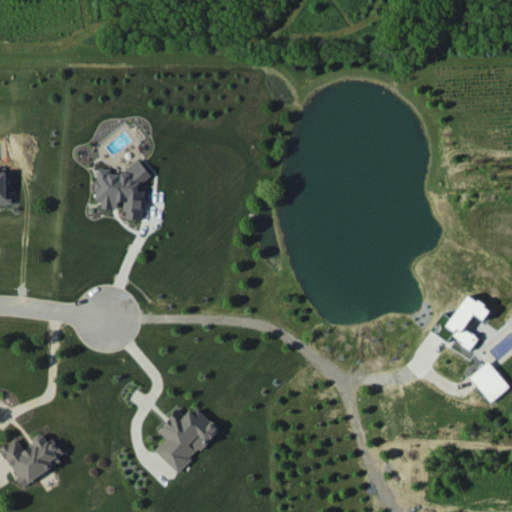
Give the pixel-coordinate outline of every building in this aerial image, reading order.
[(142,219),(145,186),(144,186),(146,161),(129,160),(128,172),(111,171),(111,168),(97,167),(94,200),(102,200),(101,207),(122,209),(122,218),(142,219)] [(0,203),(12,204),(11,190),(7,190),(6,171),(0,171),(0,203)] [(474,314),(483,320),(491,309),(468,294),(444,329),(471,347),(478,337),(464,328),(474,314)] [(509,385),(487,360),(469,377),(491,401),(509,385)] [(179,472),(219,428),(195,406),(186,416),(178,408),(158,430),(166,438),(155,450),(179,472)] [(0,449),(23,485),(66,456),(53,437),(48,441),(43,434),(23,447),(16,437),(0,448),(0,449)]
